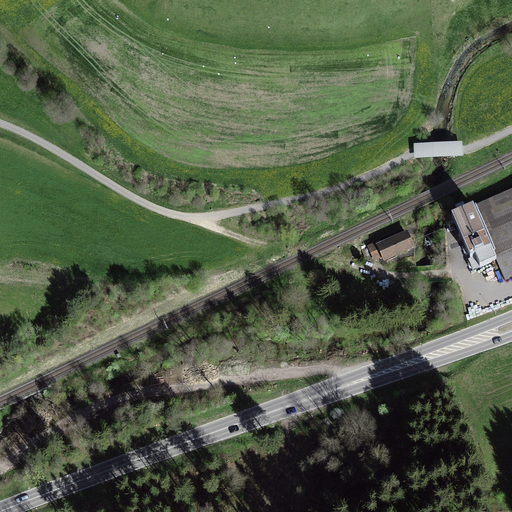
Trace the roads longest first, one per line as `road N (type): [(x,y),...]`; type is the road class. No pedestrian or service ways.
road 1 (primary): [(1,511),(511,328)]
road 2 (track): [(511,130),(262,210),(184,220)]
road 3 (track): [(184,220),(0,125)]
road 4 (track): [(511,296),(487,301),(463,280),(444,276),(385,280),(358,272)]
